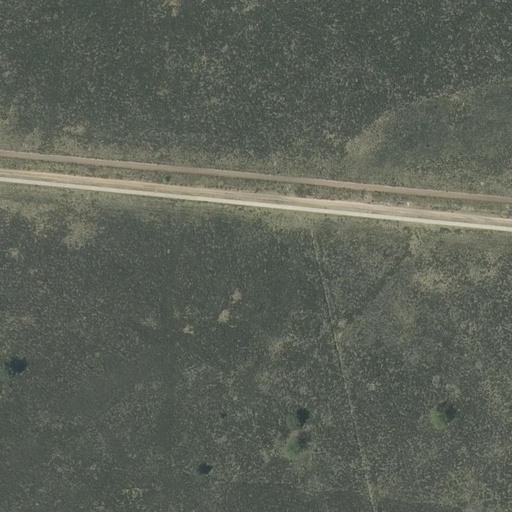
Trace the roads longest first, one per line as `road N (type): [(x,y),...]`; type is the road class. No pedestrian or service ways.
road 1 (track): [(0,172),(511,222)]
road 2 (unknown): [(0,154),(511,202)]
